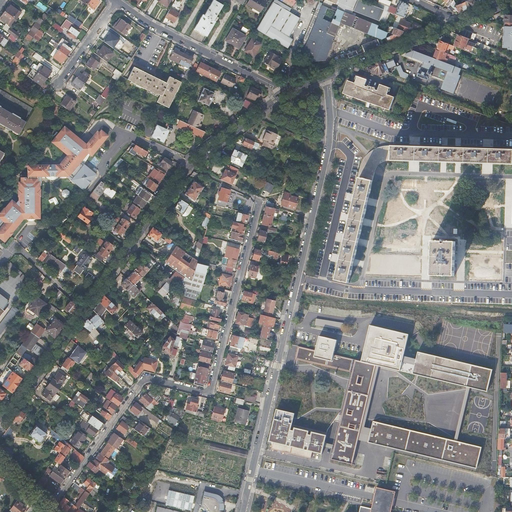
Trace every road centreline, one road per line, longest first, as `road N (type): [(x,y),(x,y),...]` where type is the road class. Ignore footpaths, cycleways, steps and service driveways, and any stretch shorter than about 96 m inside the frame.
road 1 (tertiary): [(282,94),(190,164),(0,425)]
road 2 (residential): [(50,505),(145,378),(211,393),(260,203)]
road 3 (residential): [(242,511),(298,277)]
road 4 (residential): [(298,277),(359,290),(511,294)]
road 5 (residential): [(116,2),(282,94)]
road 6 (residential): [(329,111),(395,132),(511,136)]
road 7 (residential): [(298,277),(327,156),(329,111)]
road 8 (tertiary): [(457,21),(323,76)]
